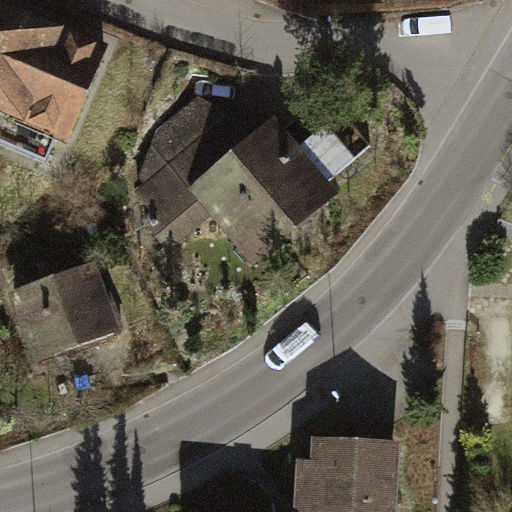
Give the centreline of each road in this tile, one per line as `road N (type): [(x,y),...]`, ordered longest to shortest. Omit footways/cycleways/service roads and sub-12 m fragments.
road 1 (tertiary): [(0,509),(190,439),(290,381),(429,254),(462,214),(511,124)]
road 2 (residential): [(511,49),(422,55),(275,43),(134,0)]
